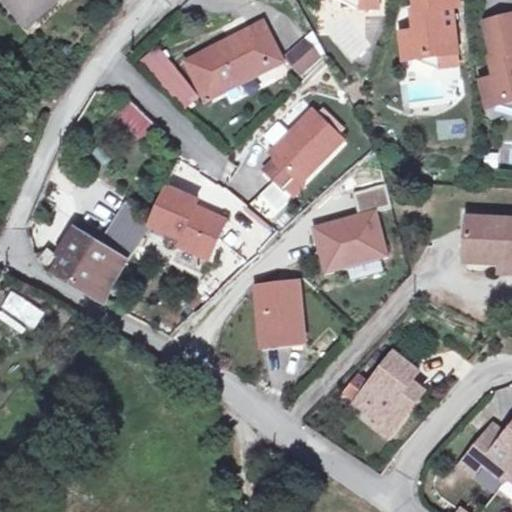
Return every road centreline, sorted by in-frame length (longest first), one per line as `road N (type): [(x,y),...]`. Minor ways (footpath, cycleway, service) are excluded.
road 1 (residential): [(385,498),(34,273),(17,240),(53,128),(93,71),(161,0)]
road 2 (residential): [(385,498),(473,383),(511,371)]
road 3 (track): [(246,511),(226,391)]
